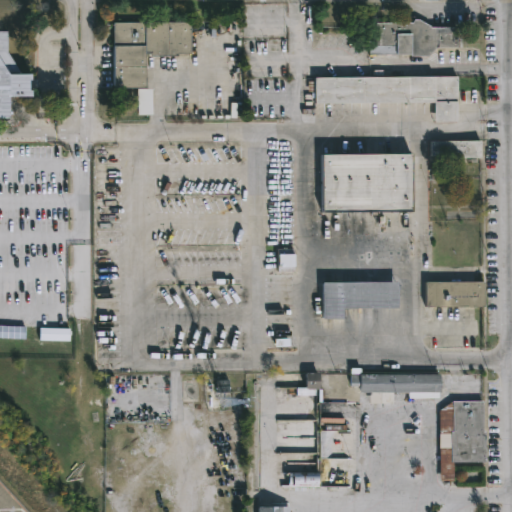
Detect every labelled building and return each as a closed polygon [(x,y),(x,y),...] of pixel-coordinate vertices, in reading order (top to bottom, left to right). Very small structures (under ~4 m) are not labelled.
[(429,23),(433,26),(459,26),(459,47),(438,46),(429,55),(416,55),(416,53),(372,53),(371,21),(414,22),(417,18),(422,18),(429,23)] [(176,53),(176,55),(148,55),(148,53),(144,53),(144,86),(112,87),(112,22),(189,21),(190,52),(176,53)] [(0,31),(6,31),(6,52),(19,73),(28,73),(28,80),(26,80),(26,89),(29,90),(29,96),(6,96),(6,118),(0,117),(0,31)] [(456,91),(456,121),(433,121),(433,102),(314,102),(314,91),(305,91),(305,80),(313,80),(313,76),(455,75),(456,91)] [(139,114),(138,88),(155,87),(155,114),(139,114)] [(479,156),(429,156),(429,140),(479,140),(479,156)] [(410,210),(320,211),(320,153),(409,152),(410,210)] [(290,272),(274,272),(274,249),(290,249),(290,272)] [(343,319),(323,319),(322,282),(397,281),(398,307),(343,308),(343,319)] [(471,306),(426,306),(426,282),(484,281),(484,306),(471,306)] [(0,325),(27,326),(26,339),(0,337),(0,325)] [(71,328),(71,340),(40,340),(40,328),(71,328)] [(360,373),(440,373),(440,392),(438,392),(438,398),(408,398),(408,392),(380,392),(380,403),(369,403),(369,392),(359,392),(359,386),(350,386),(350,368),(360,368),(360,373)] [(319,374),(319,389),(317,389),(317,395),(296,395),(296,387),(305,387),(305,373),(319,373),(319,374)] [(452,462),(452,467),(481,467),(481,485),(446,485),(446,481),(438,481),(438,410),(450,401),(481,401),(481,432),(484,432),(484,461),(452,462)] [(318,486),(287,487),(286,473),(317,472),(318,486)]
